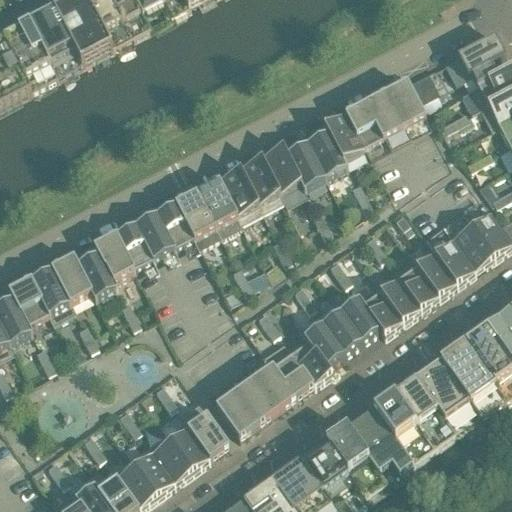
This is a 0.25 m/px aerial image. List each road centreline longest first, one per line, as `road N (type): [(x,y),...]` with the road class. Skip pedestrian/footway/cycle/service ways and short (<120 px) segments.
road 1 (residential): [(0,271),(502,6)]
road 2 (residential): [(511,292),(207,511)]
